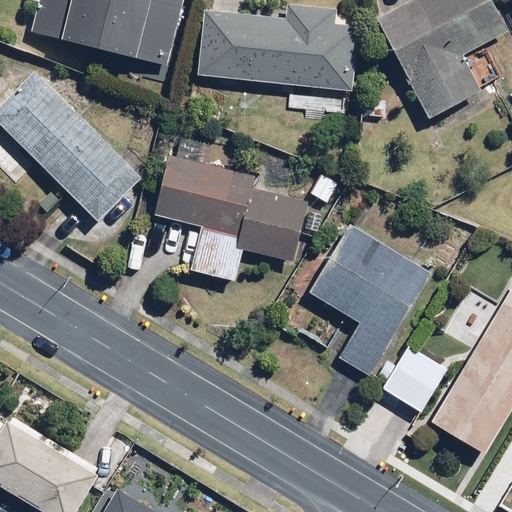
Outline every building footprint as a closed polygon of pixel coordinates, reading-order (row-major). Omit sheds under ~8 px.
[(33,0),(41,2),(34,30),(172,65),(188,0),(33,0)] [(511,35),(511,33),(494,0),(408,0),(378,16),(431,119),(486,90),(469,57),(511,35)] [(347,114),(349,90),(356,91),(362,27),(338,25),(340,9),(287,3),(285,19),(208,11),(201,75),(287,84),(292,85),(290,109),(347,114)] [(0,119),(39,157),(105,222),(146,180),(78,114),(37,74),(0,111),(0,119)] [(393,100),(369,94),(364,114),(388,120),(393,100)] [(253,183),(256,172),(210,160),(215,144),(173,134),(154,212),(205,225),(194,270),(242,282),(250,250),(297,262),(313,198),(253,183)] [(434,269),(352,223),(311,297),(361,325),(342,359),(374,377),(434,269)] [(490,453),(511,415),(511,291),(437,421),(490,453)] [(453,366),(412,345),(388,390),(429,412),(453,366)] [(78,511),(103,473),(11,417),(0,434),(0,480),(52,511),(78,511)] [(162,511),(120,485),(103,511),(162,511)]
